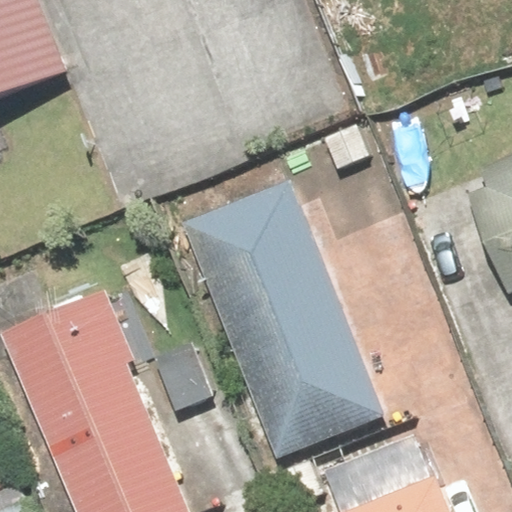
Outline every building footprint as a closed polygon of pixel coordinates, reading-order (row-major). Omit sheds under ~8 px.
[(0,0),(0,109),(82,76),(51,0),(0,0)] [(511,156),(466,177),(511,283),(511,156)] [(398,415),(305,178),(194,221),(287,458),(398,415)] [(89,511),(211,511),(124,294),(17,338),(89,511)] [(209,338),(167,353),(189,414),(231,399),(209,338)] [(429,446),(339,477),(350,511),(462,511),(449,474),(440,477),(429,446)] [(4,511),(46,511),(40,498),(4,511)]
